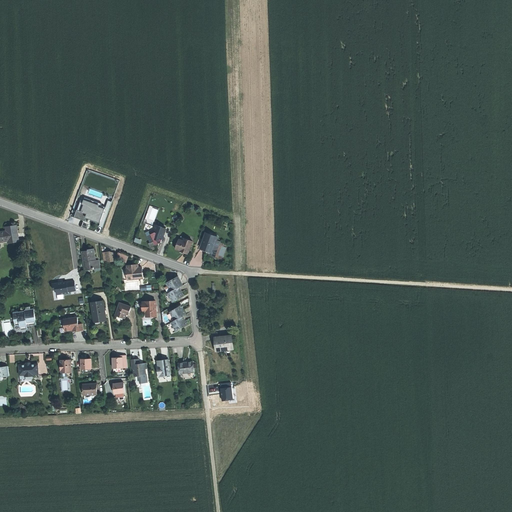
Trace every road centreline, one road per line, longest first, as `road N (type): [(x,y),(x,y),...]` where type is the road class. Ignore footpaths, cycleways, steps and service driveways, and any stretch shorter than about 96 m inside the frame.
road 1 (track): [(511,288),(189,273)]
road 2 (residential): [(0,201),(183,268),(195,341)]
road 3 (residential): [(0,349),(195,341)]
road 4 (track): [(195,341),(218,511)]
